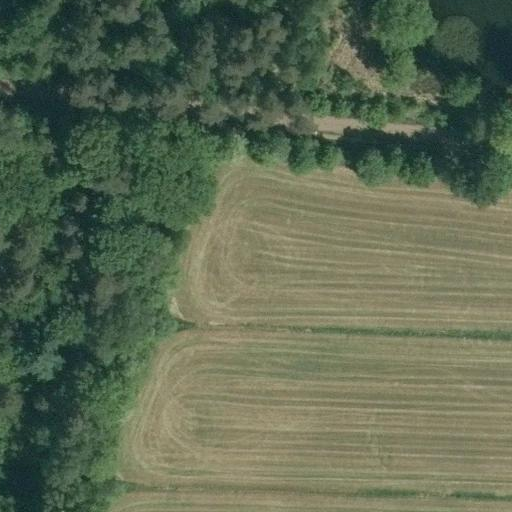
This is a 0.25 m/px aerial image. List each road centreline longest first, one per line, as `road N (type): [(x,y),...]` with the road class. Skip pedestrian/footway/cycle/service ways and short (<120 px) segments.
road 1 (track): [(189,110),(511,148)]
road 2 (track): [(0,88),(189,110)]
